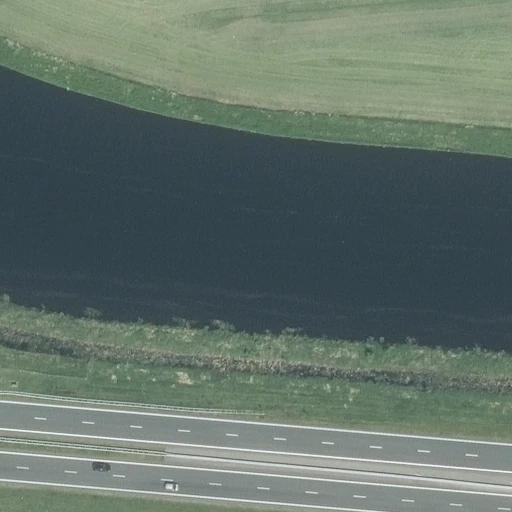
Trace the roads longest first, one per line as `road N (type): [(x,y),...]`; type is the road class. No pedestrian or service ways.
road 1 (trunk): [(511,459),(0,415)]
road 2 (trunk): [(0,466),(511,510)]
